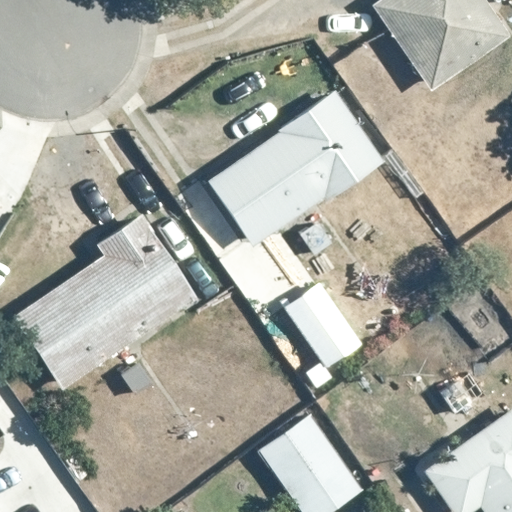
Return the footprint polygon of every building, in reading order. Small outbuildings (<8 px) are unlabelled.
[(379,0),(371,6),(430,91),(510,36),(484,0),(379,0)] [(336,92),(207,181),(253,247),(382,159),(336,92)] [(381,235),(349,193),(291,237),(323,279),(381,235)] [(104,256),(12,316),(62,392),(200,302),(143,215),(97,245),(104,256)] [(466,365),(431,391),(450,417),(485,391),(466,365)] [(511,511),(511,409),(424,472),(451,511),(474,511),(480,508),(482,511),(511,511)] [(321,511),(358,488),(309,411),(256,446),(298,511),(321,511)]
